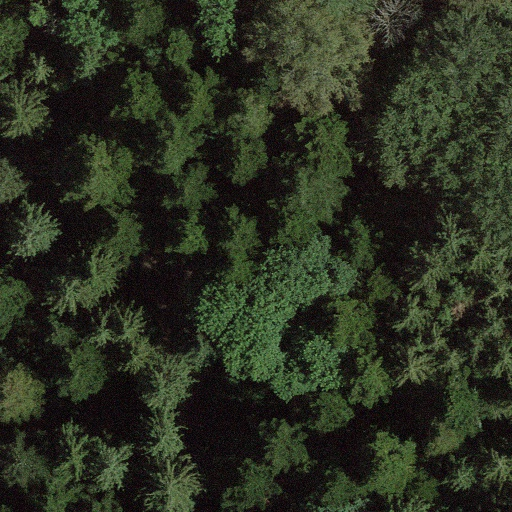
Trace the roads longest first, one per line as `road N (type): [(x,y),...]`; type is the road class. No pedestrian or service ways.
road 1 (track): [(163,511),(162,318),(84,144),(0,79)]
road 2 (track): [(84,144),(281,259),(454,304),(511,283)]
